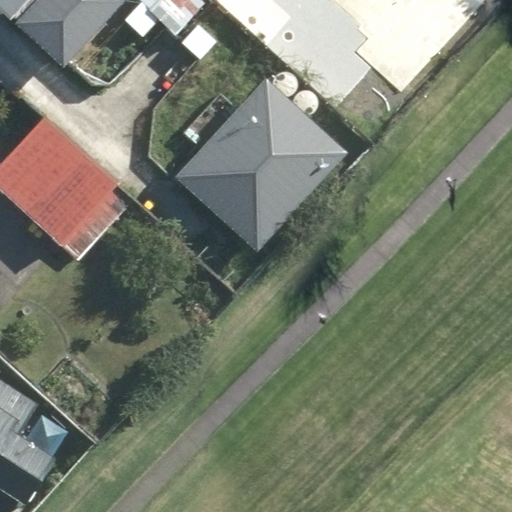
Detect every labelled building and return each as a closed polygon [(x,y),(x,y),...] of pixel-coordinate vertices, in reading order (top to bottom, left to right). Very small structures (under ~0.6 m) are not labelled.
[(0,0),(0,26),(4,30),(29,0),(0,0)] [(36,0),(15,24),(64,69),(127,0),(36,0)] [(445,0),(421,23),(447,51),(502,0),(445,0)] [(349,155),(265,79),(177,176),(260,252),(349,155)] [(0,177),(68,238),(119,181),(45,115),(0,163),(0,177)] [(0,452),(43,480),(58,457),(21,434),(39,405),(0,379),(0,373),(2,370),(0,369),(0,452)]
